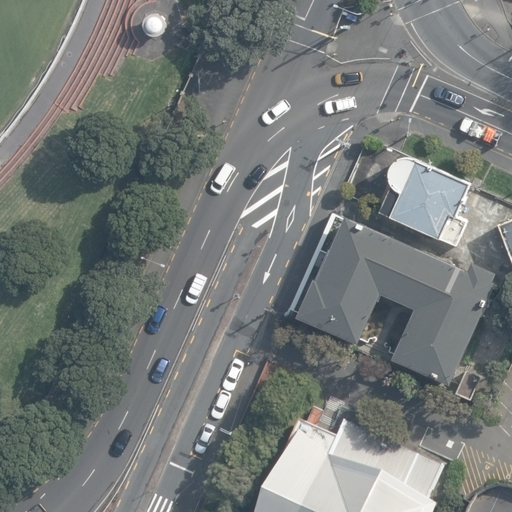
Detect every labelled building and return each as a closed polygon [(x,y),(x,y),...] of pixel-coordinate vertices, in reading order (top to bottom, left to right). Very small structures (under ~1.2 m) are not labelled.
[(470,220),(461,215),(476,184),(421,158),(416,157),(409,157),(403,159),(400,161),(397,166),(395,170),(394,175),(394,179),(396,184),(385,212),(459,246),(470,220)] [(303,317),(363,344),(386,294),(420,309),(396,359),(455,385),(501,282),(498,281),(501,272),(477,262),(474,270),(353,215),(323,280),(321,279),(303,317)] [(511,220),(502,224),(511,251),(511,220)] [(474,400),(485,376),(470,369),(458,392),(474,400)] [(437,511),(440,505),(431,500),(445,465),(348,421),(340,438),(302,421),(261,511),(437,511)]
